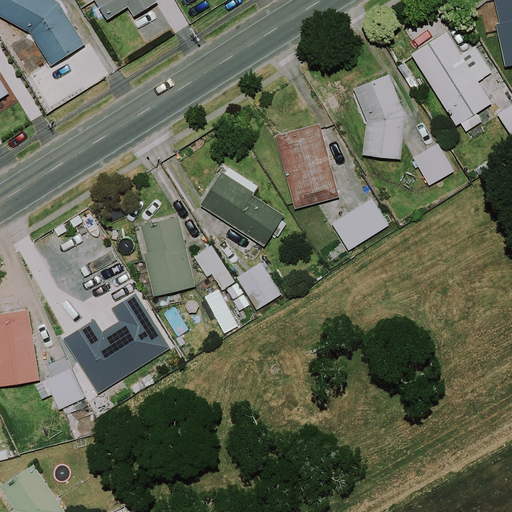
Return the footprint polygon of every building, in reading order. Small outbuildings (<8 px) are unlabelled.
[(55,3),(50,0),(0,0),(0,17),(28,34),(49,68),(83,47),(55,3)] [(154,3),(151,0),(88,0),(103,23),(126,8),(131,17),(154,3)] [(511,65),(511,0),(485,0),(502,68),(511,65)] [(459,56),(445,33),(409,55),(459,137),(481,123),(475,113),(489,105),(475,83),(490,74),(473,47),(459,56)] [(388,73),(349,90),(362,122),(358,157),(398,163),(405,110),(388,73)] [(0,98),(10,92),(0,77),(0,98)] [(511,141),(511,102),(493,113),(510,142),(511,141)] [(335,199),(316,126),(272,138),(291,210),(335,199)] [(453,172),(437,144),(411,158),(427,186),(453,172)] [(225,165),(198,205),(259,248),(282,217),(251,195),(256,187),(225,165)] [(387,226),(370,199),(329,225),(346,252),(387,226)] [(192,288),(176,217),(135,226),(150,297),(192,288)] [(60,265),(65,269),(45,294),(81,325),(124,334),(132,297),(104,291),(111,279),(94,265),(75,248),(60,265)] [(0,386),(36,379),(23,310),(0,314),(0,386)] [(85,355),(68,322),(51,330),(68,364),(85,355)] [(70,369),(84,397),(105,387),(91,359),(70,369)] [(84,397),(70,369),(44,381),(58,410),(84,397)] [(60,511),(35,473),(5,492),(16,510),(12,511),(60,511)]
